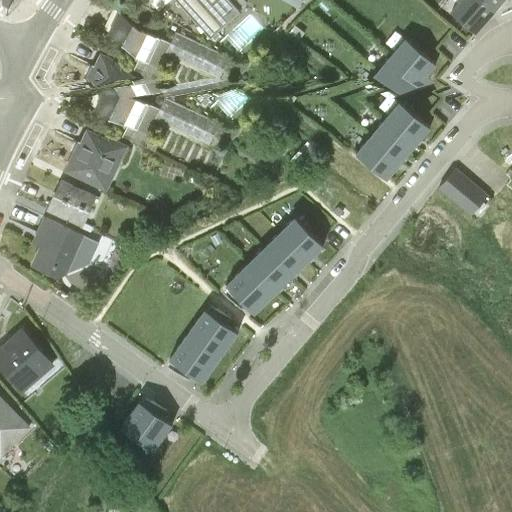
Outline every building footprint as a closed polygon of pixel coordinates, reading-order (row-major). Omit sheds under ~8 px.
[(6,0),(1,7),(34,29),(51,5),(45,0),(6,0)] [(251,16),(236,0),(190,0),(189,1),(188,0),(172,0),(163,8),(175,21),(147,46),(199,105),(230,77),(208,53),(251,16)] [(34,29),(1,7),(0,8),(0,44),(12,55),(34,29)] [(445,74),(470,93),(507,47),(485,29),(445,74)] [(273,59),(294,74),(307,56),(286,41),(273,59)] [(0,71),(12,55),(0,44),(0,71)] [(135,99),(105,85),(94,111),(123,124),(135,99)] [(158,109),(135,99),(123,124),(147,135),(154,120),(158,109)] [(219,125),(165,99),(158,109),(154,120),(209,146),(219,125)] [(430,128),(398,102),(356,152),(387,179),(430,128)] [(127,149),(85,129),(65,171),(107,191),(127,149)] [(490,200),(452,171),(437,190),(475,219),(490,200)] [(98,195),(61,180),(47,212),(81,228),(98,195)] [(84,236),(44,216),(31,242),(39,246),(30,263),(62,280),(66,272),(84,236)] [(291,216),(223,284),(252,313),(320,246),(291,216)] [(238,330),(205,308),(171,357),(205,380),(238,330)] [(55,367),(20,328),(0,345),(0,368),(23,395),(55,367)] [(31,428),(0,396),(0,459),(31,428)] [(172,424),(138,400),(121,423),(154,448),(172,424)]
